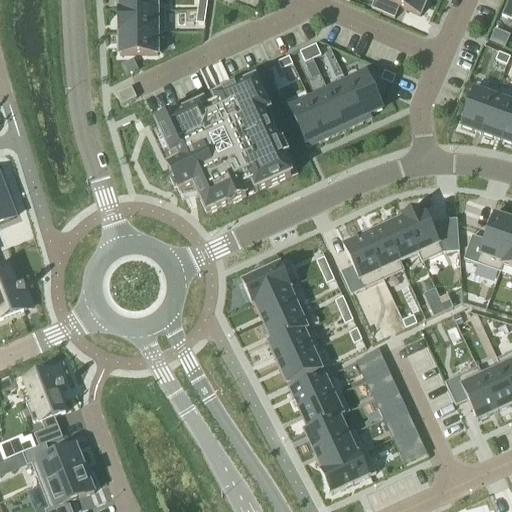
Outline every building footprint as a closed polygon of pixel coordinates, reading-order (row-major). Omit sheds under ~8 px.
[(119,0),(119,14),(157,14),(157,13),(157,0),(119,0)] [(376,0),(371,12),(394,22),(399,10),(420,19),(428,0),(378,0),(378,1),(376,0)] [(511,0),(509,0),(501,19),(511,23),(511,0)] [(199,1),(197,14),(206,15),(207,3),(199,1)] [(119,14),(119,35),(157,35),(157,36),(164,36),(164,13),(157,13),(157,14),(119,14)] [(197,14),(195,26),(204,27),(206,15),(197,14)] [(119,35),(119,58),(157,58),(157,36),(157,35),(119,35)] [(315,48),(308,51),(313,62),(321,59),(315,48)] [(308,51),(299,55),(305,66),(313,62),(308,51)] [(498,55),(495,63),(506,68),(510,60),(498,55)] [(289,60),(277,65),(281,73),(292,68),(289,60)] [(132,63),(121,68),(126,79),(137,74),(132,63)] [(384,74),(381,82),(392,87),(395,79),(384,74)] [(366,78),(346,87),(362,121),(370,118),(382,112),(366,78)] [(160,128),(156,130),(157,131),(161,140),(160,140),(167,154),(171,162),(177,159),(181,167),(174,170),(170,172),(168,173),(169,174),(171,178),(171,179),(171,180),(176,190),(176,191),(177,192),(178,195),(179,197),(181,196),(185,195),(194,191),(197,198),(198,201),(206,219),(227,210),(228,210),(246,202),(246,201),(243,195),(253,190),(256,197),(291,180),(283,164),(290,161),(283,147),(277,150),(263,119),(269,116),(255,86),(234,95),(233,96),(230,97),(221,101),(220,101),(218,103),(215,104),(214,105),(213,105),(216,111),(206,116),(203,109),(177,121),(173,122),(160,128)] [(346,87),(328,95),(344,130),(362,121),(346,87)] [(477,87),(462,130),(482,137),(495,101),(496,101),(498,95),(477,87)] [(131,91),(117,97),(122,107),(136,100),(131,91)] [(328,95),(309,104),(325,138),(344,130),(328,95)] [(495,101),(482,137),(501,144),(511,112),(511,107),(496,101),(495,101)] [(309,104),(290,113),(306,147),(308,146),(325,138),(309,104)] [(511,112),(501,144),(511,147),(511,112)] [(0,181),(0,226),(15,221),(0,181)] [(420,212),(402,221),(422,266),(443,257),(459,255),(457,224),(443,225),(431,230),(423,213),(421,214),(420,212)] [(472,239),(464,263),(499,276),(511,240),(511,224),(493,218),(488,234),(487,234),(484,242),(485,242),(484,244),(472,239)] [(402,223),(383,232),(403,275),(404,275),(400,266),(418,258),(422,266),(402,221),(401,221),(402,223)] [(383,232),(363,241),(383,284),(403,275),(383,232)] [(511,240),(499,276),(500,276),(503,269),(511,272),(511,240)] [(352,270),(340,276),(351,299),(383,284),(363,241),(343,250),(352,270)] [(316,265),(321,276),(329,272),(324,261),(316,265)] [(256,279),(241,285),(243,289),(250,305),(251,307),(290,290),(280,268),(263,275),(256,278),(256,279)] [(329,272),(321,276),(326,287),(334,284),(329,272)] [(0,324),(23,315),(32,312),(25,295),(26,295),(24,292),(19,294),(16,295),(12,284),(8,274),(0,277),(0,324)] [(290,290),(251,307),(252,309),(254,308),(263,326),(297,310),(289,292),(291,291),(290,290)] [(334,303),(339,315),(347,311),(342,300),(334,303)] [(449,304),(442,307),(445,315),(453,312),(449,304)] [(430,312),(434,320),(445,315),(441,307),(430,312)] [(297,310),(263,326),(271,345),(268,347),(306,330),(297,310)] [(347,311),(339,315),(344,326),(353,322),(347,311)] [(405,332),(417,327),(413,319),(402,324),(405,332)] [(306,330),(268,347),(277,367),(312,351),(303,333),(307,331),(306,330)] [(361,342),(356,331),(348,334),(353,346),(361,342)] [(312,351),(277,367),(287,388),(321,372),(312,351)] [(382,360),(378,353),(355,363),(359,371),(382,360)] [(511,355),(497,363),(511,396),(511,355)] [(478,371),(477,372),(497,415),(511,408),(511,396),(497,363),(496,363),(500,372),(482,380),(478,371)] [(49,376),(25,385),(32,405),(26,407),(33,426),(40,424),(41,426),(52,421),(54,421),(65,416),(61,407),(60,403),(60,404),(57,396),(61,394),(65,392),(64,389),(63,389),(57,373),(49,376)] [(364,384),(368,391),(391,381),(388,373),(364,384)] [(324,378),(289,394),(299,414),(340,396),(340,394),(333,397),(324,378)] [(455,381),(443,387),(454,411),(466,405),(476,427),(497,417),(480,380),(459,390),(455,381)] [(377,411),(400,400),(397,393),(374,403),(377,411)] [(340,396),(299,414),(307,433),(304,435),(304,436),(349,415),(340,396)] [(386,431),(409,420),(406,413),(383,423),(386,431)] [(349,415),(304,436),(313,455),(354,436),(354,435),(347,438),(339,421),(349,416),(349,415)] [(44,434),(34,438),(39,450),(46,448),(62,441),(57,429),(55,430),(52,421),(41,426),(44,434)] [(392,443),(397,455),(420,444),(415,432),(392,443)] [(354,436),(313,455),(322,474),(320,475),(320,476),(365,455),(365,454),(363,455),(354,436)] [(22,438),(0,446),(0,455),(4,464),(22,457),(36,451),(31,439),(24,442),(22,438)] [(36,451),(22,457),(27,469),(31,467),(40,490),(85,473),(84,470),(84,469),(78,454),(76,450),(50,460),(46,448),(39,450),(36,451)] [(365,455),(320,476),(324,485),(323,486),(328,496),(329,496),(330,498),(345,492),(352,488),(376,477),(365,455)] [(85,473),(40,490),(48,511),(70,511),(69,506),(94,496),(92,492),(96,491),(90,474),(86,476),(85,473)]
